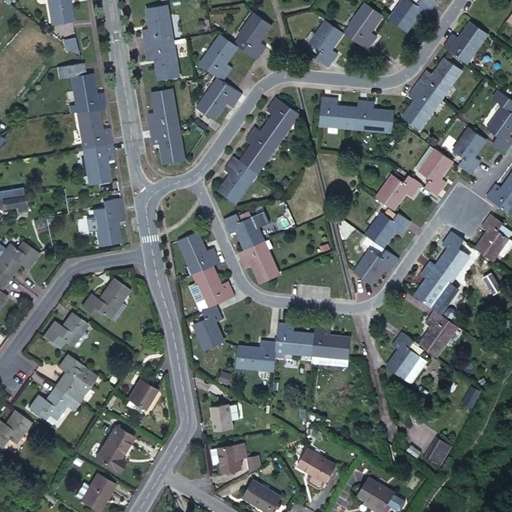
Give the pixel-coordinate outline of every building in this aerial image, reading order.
[(51,0),(56,25),(75,22),(71,0),(51,0)] [(427,16),(435,5),(427,0),(420,0),(417,4),(412,0),(404,0),(391,19),(408,30),(419,14),(425,18),(427,16)] [(385,14),(368,2),(352,25),(362,32),(357,39),(370,48),(377,37),(372,32),(385,14)] [(147,31),(149,46),(164,44),(163,35),(175,33),(171,6),(164,7),(151,9),(154,29),(147,31)] [(259,58),(267,46),(262,42),(274,24),(257,12),(242,35),(252,42),(247,50),(259,58)] [(323,49),(318,57),(330,66),(339,53),(333,49),(345,31),(329,20),(313,42),(323,49)] [(446,47),(452,52),(468,63),(489,34),(472,22),(461,38),(455,34),(446,47)] [(175,33),(163,35),(164,44),(177,41),(175,33)] [(219,64),(214,72),(226,80),(235,68),(229,63),(241,46),(225,34),(209,57),(219,64)] [(76,37),(64,39),(66,52),(79,50),(76,37)] [(159,61),(163,82),(182,79),(177,41),(164,44),(149,46),(152,62),(159,61)] [(429,70),(420,83),(433,91),(438,85),(448,92),(465,67),(448,56),(435,75),(429,70)] [(93,111),(101,110),(108,109),(105,93),(98,94),(95,72),(86,74),(75,76),(80,104),(92,102),(93,111)] [(417,100),(405,118),(422,129),(443,99),(433,91),(420,83),(411,96),(417,100)] [(244,93),(238,88),(232,84),(227,92),(216,84),(200,107),(217,119),(229,103),(235,106),(244,93)] [(153,126),(154,129),(182,124),(176,89),(164,91),(157,92),(160,111),(151,112),(153,126)] [(325,95),(323,112),(332,113),(331,125),(359,128),(361,107),(340,105),(341,97),(325,95)] [(265,131),(270,135),(280,142),(296,119),(286,112),(291,105),(278,96),(269,110),(277,115),(265,131)] [(362,100),(361,107),(359,128),(396,132),(397,121),(398,111),(376,109),(377,101),(362,100)] [(507,150),(511,143),(511,133),(510,132),(511,128),(511,107),(507,104),(490,128),(500,135),(495,142),(507,150)] [(114,145),(111,128),(105,130),(101,110),(93,111),(81,112),(86,141),(98,139),(100,148),(114,145)] [(154,129),(157,145),(165,143),(168,163),(187,160),(182,124),(154,129)] [(265,131),(257,126),(248,140),(256,145),(244,161),(259,172),(275,148),(265,141),(270,135),(265,131)] [(467,155),(461,162),(474,171),(483,157),(476,152),(487,136),(472,126),(457,148),(467,155)] [(98,139),(86,141),(87,149),(90,149),(100,148),(98,139)] [(115,154),(114,145),(100,148),(90,149),(92,158),(89,158),(93,186),(113,182),(110,162),(116,160),(115,154)] [(456,159),(439,147),(423,170),(433,177),(428,184),(440,193),(450,181),(444,177),(456,159)] [(236,156),(227,169),(235,174),(223,191),(238,201),(259,172),(244,161),(236,156)] [(381,197),(396,208),(408,191),(415,195),(424,182),(412,173),(407,180),(397,173),(381,197)] [(488,195),(499,202),(511,211),(511,210),(511,176),(505,186),(498,181),(488,195)] [(24,197),(2,201),(3,210),(16,208),(16,213),(26,212),(24,197)] [(106,201),(107,209),(124,206),(123,199),(106,201)] [(126,221),(124,206),(107,209),(97,210),(103,247),(124,244),(120,222),(126,221)] [(242,213),(241,212),(228,218),(235,233),(242,230),(250,248),(268,240),(256,214),(255,214),(252,209),(242,213)] [(385,211),(369,234),(386,245),(398,229),(403,233),(413,220),(401,211),(396,218),(385,211)] [(506,220),(493,211),(483,225),(491,230),(479,247),(494,258),(511,234),(501,227),(504,222),(506,220)] [(511,231),(511,227),(504,222),(501,227),(511,234),(511,231)] [(201,231),(183,239),(198,272),(216,264),(223,261),(216,246),(209,249),(201,231)] [(452,248),(441,264),(446,268),(457,275),(472,253),(462,246),(467,239),(455,231),(446,243),(452,248)] [(511,245),(511,234),(494,258),(500,262),(511,245)] [(243,252),(250,266),(257,263),(266,281),(283,274),(268,240),(250,248),(243,252)] [(4,246),(0,252),(0,271),(8,277),(17,264),(26,270),(35,257),(17,245),(12,252),(4,246)] [(392,269),(401,256),(389,248),(384,254),(373,248),(357,270),(374,282),(386,266),(392,269)] [(446,268),(441,264),(434,259),(424,273),(431,278),(419,295),(435,306),(452,282),(442,275),(446,268)] [(216,264),(198,272),(209,298),(221,293),(224,301),(238,295),(231,279),(224,282),(216,264)] [(91,295),(82,307),(99,319),(104,312),(113,318),(127,298),(110,286),(99,300),(91,295)] [(227,316),(221,303),(207,309),(211,317),(200,322),(211,348),(229,340),(220,320),(227,316)] [(436,326),(424,343),(441,355),(457,332),(446,324),(451,317),(438,309),(429,322),(436,326)] [(70,313),(61,326),(79,339),(88,326),(70,313)] [(282,321),(281,335),(290,336),(288,350),(316,352),(318,331),(298,329),(298,322),(282,321)] [(52,322),(42,335),(60,347),(65,340),(73,346),(79,339),(61,326),(59,328),(52,322)] [(319,324),(318,331),(316,352),(353,355),(354,336),(334,333),(335,325),(319,324)] [(402,348),(390,365),(408,378),(424,354),(413,347),(418,339),(406,331),(396,344),(402,348)] [(263,345),(242,343),(240,364),(277,367),(280,340),(264,338),(263,345)] [(68,374),(58,388),(75,399),(89,379),(81,373),(86,366),(69,354),(59,368),(68,374)] [(138,378),(126,400),(143,411),(156,389),(138,378)] [(474,407),(481,391),(472,386),(465,402),(474,407)] [(38,397),(29,410),(46,422),(52,415),(59,421),(74,400),(58,389),(47,403),(38,397)] [(212,408),(216,433),(235,430),(231,405),(212,408)] [(0,426),(0,445),(3,448),(8,441),(16,447),(31,426),(14,413),(3,428),(0,426)] [(114,425),(93,459),(117,474),(124,462),(119,459),(132,437),(114,425)] [(436,436),(427,456),(445,464),(453,444),(436,436)] [(222,465),(224,473),(242,469),(241,459),(248,458),(245,445),(220,450),(222,465)] [(216,466),(222,465),(220,450),(213,451),(216,466)] [(309,451),(298,469),(326,486),(337,468),(309,451)] [(249,460),(251,472),(258,468),(262,467),(260,458),(249,460)] [(97,472),(79,501),(96,511),(98,511),(116,484),(97,472)] [(369,479),(358,498),(366,502),(364,505),(375,511),(383,511),(394,494),(369,479)] [(254,481),(243,499),(265,511),(271,511),(281,497),(254,481)]
